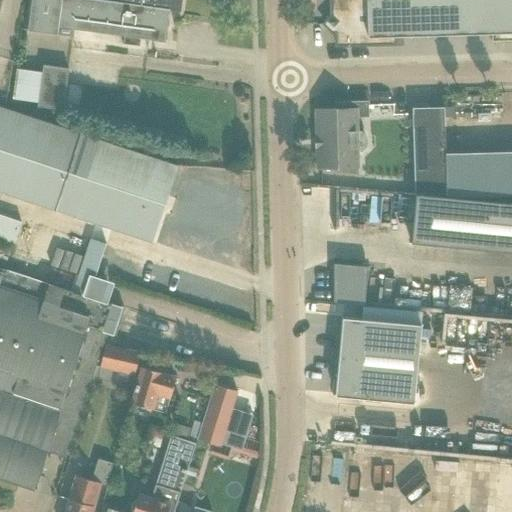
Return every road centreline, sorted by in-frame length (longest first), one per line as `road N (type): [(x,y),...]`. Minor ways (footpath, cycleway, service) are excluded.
road 1 (unclassified): [(279,511),(288,417),(277,76)]
road 2 (unclassified): [(277,76),(511,73)]
